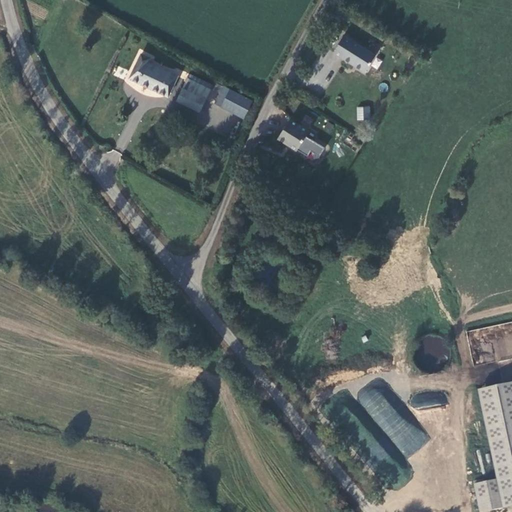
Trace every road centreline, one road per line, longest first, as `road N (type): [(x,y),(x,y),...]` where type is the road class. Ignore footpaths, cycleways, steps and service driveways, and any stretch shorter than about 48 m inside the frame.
road 1 (unclassified): [(6,0),(46,103),(192,285)]
road 2 (unclassified): [(192,285),(264,107),(326,0)]
road 3 (unclassified): [(192,285),(371,511)]
